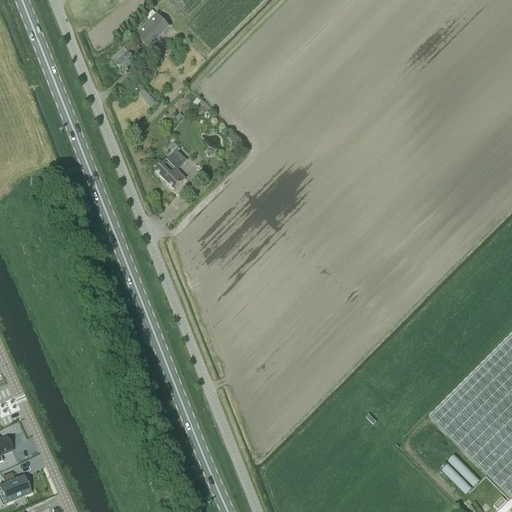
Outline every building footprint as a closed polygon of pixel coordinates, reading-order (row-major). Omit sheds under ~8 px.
[(170,25),(174,21),(164,11),(160,15),(170,25)] [(147,48),(168,27),(157,16),(136,37),(147,48)] [(179,35),(176,38),(182,45),(185,42),(179,35)] [(123,73),(143,53),(131,41),(111,61),(123,73)] [(172,49),(167,44),(158,53),(163,58),(172,49)] [(156,55),(152,59),(157,65),(161,61),(156,55)] [(138,95),(151,109),(156,104),(143,90),(138,95)] [(177,172),(187,162),(176,151),(155,172),(174,192),(185,180),(177,172)] [(511,511),(511,335),(429,419),(511,502),(501,511),(511,511)] [(0,464),(2,463),(0,457),(11,453),(12,452),(10,449),(6,439),(0,441),(0,464)] [(0,487),(0,491),(0,492),(6,505),(31,494),(23,477),(14,481),(11,475),(1,479),(4,486),(0,487)] [(506,503),(502,499),(493,507),(497,511),(506,503)]
